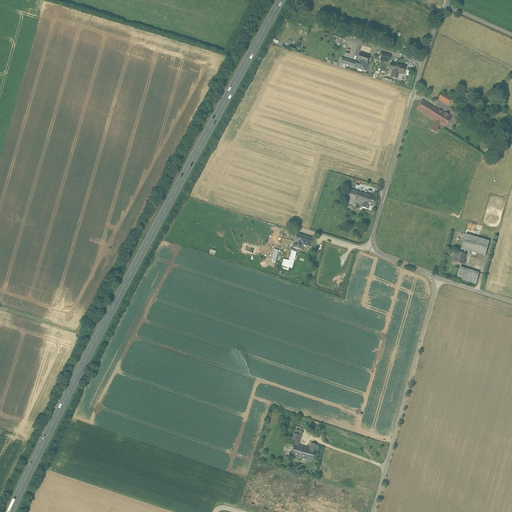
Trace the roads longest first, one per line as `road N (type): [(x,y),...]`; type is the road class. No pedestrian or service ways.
road 1 (primary): [(281,0),(10,511)]
road 2 (unclassified): [(437,279),(369,249),(447,0)]
road 3 (unclassified): [(372,511),(437,279)]
